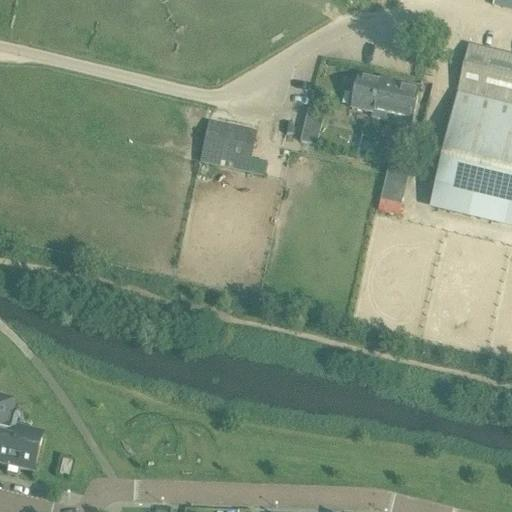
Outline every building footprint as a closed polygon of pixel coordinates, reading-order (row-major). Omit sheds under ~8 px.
[(511,0),(504,0),(502,10),(511,12),(511,0)] [(453,114),(435,190),(430,211),(511,230),(511,55),(470,45),(459,93),(453,114)] [(351,111),(354,112),(372,116),(371,119),(412,129),(421,87),(359,73),(355,93),(351,93),(347,108),(351,109),(351,111)] [(325,115),(308,111),(300,144),(317,148),(325,115)] [(200,164),(249,175),(258,133),(209,123),(200,164)] [(0,465),(34,474),(43,438),(7,430),(13,405),(0,401),(0,465)] [(73,462),(63,461),(60,478),(69,479),(73,462)]
